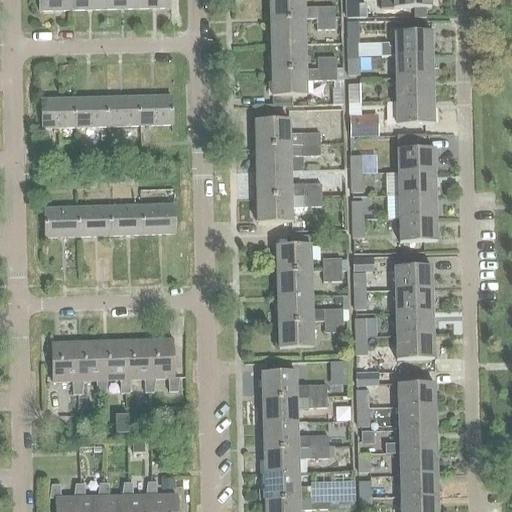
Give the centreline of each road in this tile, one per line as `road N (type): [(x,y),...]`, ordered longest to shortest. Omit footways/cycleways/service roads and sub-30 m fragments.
road 1 (residential): [(471,511),(461,0)]
road 2 (residential): [(203,303),(200,44)]
road 3 (residential): [(20,308),(13,51)]
road 4 (residential): [(210,511),(203,303)]
road 5 (residential): [(23,511),(20,308)]
road 6 (residential): [(13,51),(200,44)]
road 7 (residential): [(20,308),(203,303)]
